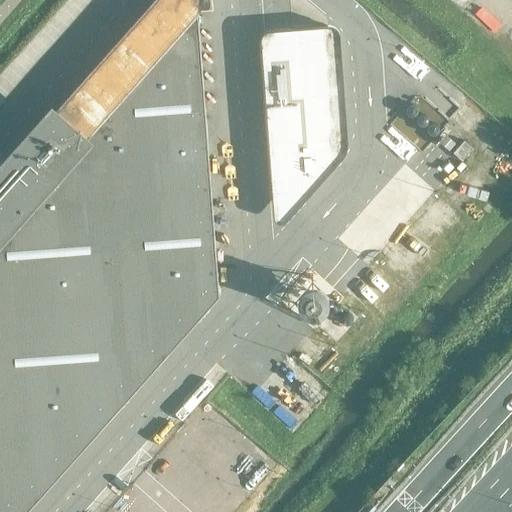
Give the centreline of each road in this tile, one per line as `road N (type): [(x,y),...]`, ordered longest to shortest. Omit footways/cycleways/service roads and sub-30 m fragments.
road 1 (unknown): [(325,0),(353,30),(358,160),(323,212),(244,285)]
road 2 (trunk): [(511,393),(404,511)]
